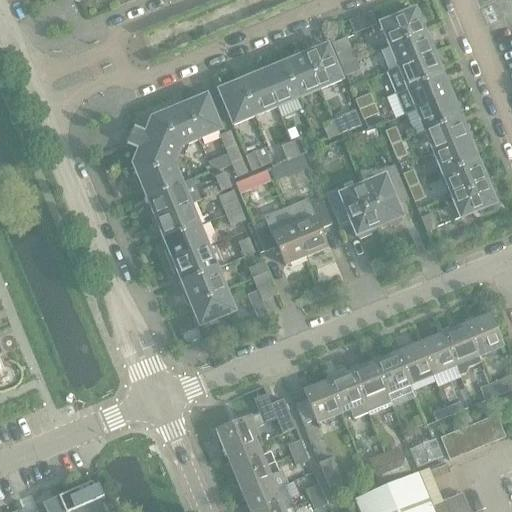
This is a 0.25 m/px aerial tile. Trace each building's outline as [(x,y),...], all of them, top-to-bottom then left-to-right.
[(380,26),(389,48),(424,34),(420,24),(424,23),(419,12),(416,14),(415,12),(412,13),(411,9),(398,15),(399,18),(380,26)] [(374,12),(352,21),(357,33),(379,25),(374,12)] [(195,16),(146,38),(155,59),(205,37),(195,16)] [(428,43),(424,34),(389,48),(398,69),(398,70),(436,54),(431,42),(428,43)] [(333,46),(342,68),(356,62),(346,40),(333,46)] [(315,53),(306,56),(306,57),(320,91),(342,82),(328,48),(325,48),(324,45),(313,49),(315,53)] [(293,62),(284,66),(299,100),(320,91),(306,57),(306,56),(305,53),(292,58),(293,62)] [(441,66),(436,54),(398,70),(398,69),(386,74),(395,96),(407,91),(442,77),(438,67),(441,66)] [(360,71),(356,62),(342,68),(346,77),(360,71)] [(273,66),(261,71),(277,110),(299,100),(284,66),(274,70),(273,66)] [(251,79),(241,84),(255,119),(277,110),(261,71),(249,76),(251,79)] [(446,86),(442,77),(407,91),(395,96),(404,118),(416,113),(416,112),(454,97),(449,85),(446,86)] [(233,128),(255,119),(241,84),(232,87),(230,84),(219,88),(221,92),(219,93),(233,128)] [(194,103),(185,107),(199,142),(221,133),(207,98),(205,98),(203,95),(193,99),(194,103)] [(356,102),(360,112),(374,106),(370,97),(356,102)] [(459,109),(454,97),(416,112),(416,113),(425,134),(460,120),(456,110),(459,109)] [(378,115),(374,106),(360,112),(364,121),(378,115)] [(143,189),(147,199),(181,184),(174,166),(177,158),(181,149),(199,142),(185,107),(175,111),(174,107),(163,112),(164,115),(152,120),(145,138),(135,134),(133,139),(131,145),(140,149),(133,166),(138,179),(135,180),(139,191),(143,189)] [(342,119),(333,123),(339,137),(348,133),(342,119)] [(464,129),(460,120),(425,134),(434,155),(472,140),(467,128),(464,129)] [(329,141),(339,137),(333,123),(323,127),(329,141)] [(386,134),(391,147),(401,143),(395,130),(386,134)] [(220,138),(226,152),(236,148),(230,134),(220,138)] [(477,151),(472,140),(434,155),(442,177),(477,162),(473,153),(477,151)] [(301,141),(292,145),(297,159),(307,155),(301,141)] [(407,157),(401,143),(391,147),(397,161),(407,157)] [(288,163),(297,159),(292,145),(282,149),(288,163)] [(226,152),(232,165),(241,161),(236,148),(226,152)] [(265,151),(256,155),(261,169),(271,165),(265,151)] [(252,173),(261,169),(256,155),(246,159),(252,173)] [(316,155),(305,159),(310,169),(316,166),(318,161),(316,155)] [(247,175),(241,161),(232,165),(237,179),(247,175)] [(481,172),(477,162),(442,177),(451,198),(486,184),(487,185),(490,183),(485,171),(481,172)] [(384,178),(362,187),(380,229),(389,225),(391,228),(402,223),(401,220),(403,219),(397,207),(408,202),(394,168),(382,173),(384,178)] [(270,170),(238,183),(242,194),(274,181),(270,170)] [(404,177),(409,190),(419,186),(413,173),(404,177)] [(222,193),(231,189),(226,175),(216,179),(222,193)] [(147,210),(152,222),(190,206),(181,184),(147,199),(151,209),(147,210)] [(490,193),(487,185),(486,184),(451,198),(460,220),(480,213),(481,216),(493,211),(492,207),(496,206),(495,204),(498,203),(494,192),(490,193)] [(425,200),(419,186),(409,190),(415,204),(425,200)] [(370,233),(380,229),(362,187),(341,196),(339,191),(326,196),(340,230),(351,226),(357,238),(358,238),(359,241),(371,236),(370,233)] [(219,199),(223,209),(237,203),(233,194),(219,199)] [(286,209),(306,259),(327,251),(322,238),(326,237),(323,230),(332,226),(322,200),(321,199),(308,204),(307,200),(286,209)] [(223,209),(227,218),(241,212),(237,203),(223,209)] [(160,232),(164,242),(199,227),(190,206),(152,222),(157,234),(160,232)] [(286,268),(306,259),(286,209),(263,218),(265,222),(253,227),(265,254),(274,250),(277,257),(281,255),(286,268)] [(245,222),(241,212),(227,218),(231,228),(245,222)] [(422,220),(427,234),(437,230),(431,216),(422,220)] [(165,253),(170,265),(208,249),(199,227),(164,242),(168,251),(165,253)] [(249,241),(239,245),(245,259),(255,255),(249,241)] [(178,275),(182,285),(217,270),(208,249),(170,265),(175,277),(178,275)] [(253,280),(267,275),(263,265),(250,271),(253,280)] [(188,309),(191,307),(191,306),(226,292),(217,270),(182,285),(186,294),(183,296),(188,309)] [(277,297),(267,275),(253,280),(263,302),(277,297)] [(235,314),(226,292),(191,306),(191,307),(195,316),(191,317),(196,328),(199,326),(200,328),(203,327),(204,331),(217,325),(216,322),(235,314)] [(489,316),(466,326),(479,358),(502,348),(489,316)] [(466,326),(443,335),(456,367),(460,378),(467,376),(469,371),(482,365),(481,363),(479,358),(466,326)] [(443,335),(419,345),(433,377),(456,367),(443,335)] [(419,345),(397,354),(410,386),(433,377),(419,345)] [(397,354),(373,364),(387,396),(410,386),(397,354)] [(373,364),(351,373),(368,414),(390,405),(386,396),(387,396),(373,364)] [(354,420),(368,414),(351,373),(328,382),(341,414),(350,411),(354,420)] [(511,376),(491,385),(496,398),(511,391),(511,376)] [(317,424),(341,414),(328,382),(304,392),(317,424)] [(486,403),(496,398),(491,385),(480,390),(486,403)] [(282,434),(295,429),(284,401),(271,406),(282,434)] [(462,405),(447,411),(450,417),(465,411),(462,405)] [(435,423),(450,417),(447,411),(433,417),(435,423)] [(227,457),(257,445),(261,443),(255,429),(264,426),(259,415),(217,432),(227,457)] [(496,417),(486,421),(495,443),(505,438),(496,417)] [(471,418),(465,421),(467,427),(474,424),(471,418)] [(486,421),(475,426),(484,447),(495,443),(486,421)] [(475,426),(464,430),(473,452),(484,447),(475,426)] [(464,430),(453,435),(461,456),(473,452),(464,430)] [(449,461),(461,456),(453,435),(441,440),(449,461)] [(443,459),(436,441),(433,442),(410,452),(418,470),(443,459)] [(288,448),(292,458),(305,453),(301,443),(288,448)] [(262,457),(257,445),(227,457),(237,481),(275,465),(270,454),(262,457)] [(309,463),(305,453),(292,458),(296,468),(309,463)] [(330,489),(343,484),(332,459),(331,459),(319,464),(330,489)] [(405,459),(389,466),(394,477),(409,470),(405,459)] [(278,474),(275,465),(237,481),(246,502),(284,486),(288,485),(282,472),(278,474)] [(389,466),(374,472),(379,483),(394,477),(389,466)] [(356,502),(359,511),(469,511),(462,494),(431,508),(417,476),(356,502)] [(103,511),(99,502),(103,500),(98,488),(94,489),(91,484),(43,506),(45,511),(103,511)] [(246,502),(249,511),(287,511),(293,510),(284,486),(246,502)] [(306,493),(310,503),(323,497),(319,487),(306,493)] [(315,511),(327,507),(323,497),(310,503),(313,511),(315,511)]
